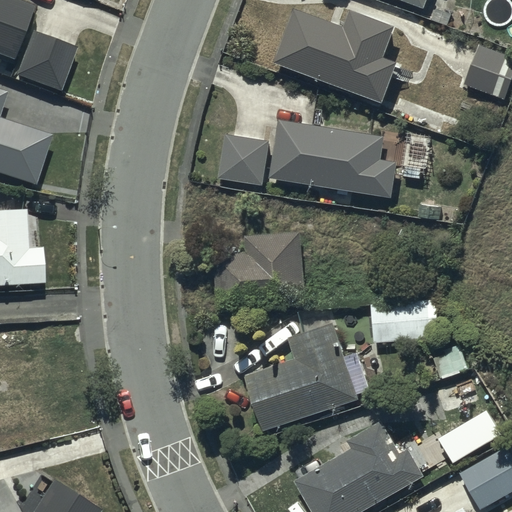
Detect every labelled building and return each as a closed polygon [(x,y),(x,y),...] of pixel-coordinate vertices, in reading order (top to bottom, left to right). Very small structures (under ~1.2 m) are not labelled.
[(0,0),(0,60),(15,66),(17,61),(23,63),(16,80),(59,97),(76,54),(39,40),(40,38),(26,32),(33,14),(0,0)] [(385,0),(426,15),(431,0),(385,0)] [(349,36),(298,17),(278,71),(385,111),(399,73),(386,68),(397,37),(355,21),(349,36)] [(511,83),(511,53),(485,43),(468,84),(506,99),(511,83)] [(0,120),(8,99),(0,96),(0,181),(33,193),(50,141),(0,124),(0,120)] [(387,144),(280,127),(272,183),(394,202),(399,169),(384,166),(387,144)] [(271,148),(227,140),(219,182),(263,189),(271,148)] [(0,289),(41,288),(40,250),(26,250),(25,215),(0,215),(0,289)] [(217,258),(219,314),(307,309),(303,237),(246,241),(247,257),(217,258)] [(436,305),(373,306),(375,347),(438,345),(436,305)] [(298,364),(247,381),(265,437),(361,406),(359,400),(370,396),(359,361),(347,365),(336,330),(292,344),(298,364)] [(473,381),(434,394),(447,431),(486,418),(473,381)] [(355,454),(297,486),(310,511),(374,511),(426,483),(424,480),(435,473),(414,435),(394,446),(383,427),(350,445),(355,454)] [(511,460),(507,451),(461,478),(480,511),(484,511),(511,496),(511,460)] [(96,511),(55,486),(39,511),(96,511)]
